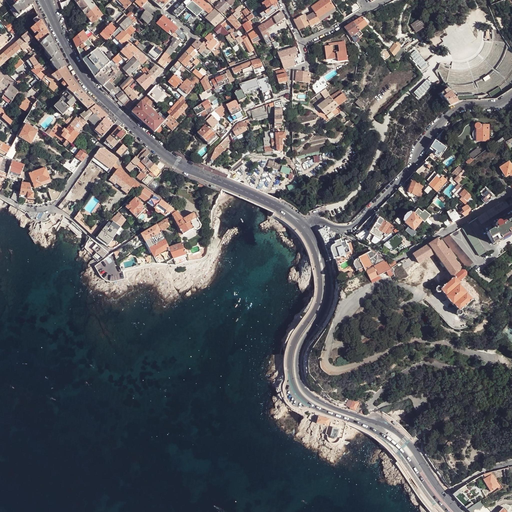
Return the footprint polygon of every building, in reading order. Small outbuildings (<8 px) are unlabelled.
[(12,0),(4,0),(12,9),(14,7),(17,4),(16,4),(12,0)] [(33,4),(31,0),(22,0),(17,4),(14,7),(20,15),(27,10),(33,5),(33,4)] [(86,15),(96,7),(90,0),(89,0),(81,6),(80,7),(86,15)] [(117,0),(127,9),(132,4),(129,1),(127,0),(117,0)] [(137,0),(135,3),(141,8),(142,7),(146,3),(147,1),(145,0),(137,0)] [(166,5),(169,2),(167,0),(157,0),(155,3),(162,9),(166,5)] [(186,0),(182,4),(186,8),(196,17),(199,15),(205,20),(206,19),(209,16),(214,11),(208,5),(202,0),(186,0)] [(222,13),(230,6),(226,2),(223,0),(221,0),(221,1),(215,8),(222,13)] [(275,0),(267,0),(263,3),(264,4),(268,10),(277,4),(278,4),(275,0)] [(328,0),(321,0),(311,7),(315,12),(319,18),(334,8),(330,2),(328,0)] [(142,7),(146,11),(149,8),(151,5),(148,2),(147,1),(146,3),(142,7)] [(350,8),(353,14),(361,9),(357,3),(350,8)] [(186,8),(182,4),(178,7),(174,12),(173,13),(173,14),(174,14),(177,17),(186,8)] [(268,18),(279,10),(277,4),(268,10),(266,10),(260,14),(262,19),(267,16),(268,18)] [(158,11),(151,5),(149,8),(155,13),(156,14),(158,11)] [(20,15),(14,7),(12,9),(11,10),(17,18),(20,15)] [(96,7),(86,15),(90,20),(93,23),(98,19),(101,17),(102,16),(96,7)] [(149,8),(146,11),(152,17),(155,13),(149,8)] [(319,18),(321,21),(336,11),(334,8),(319,18)] [(246,9),(243,12),(247,18),(249,21),(255,18),(252,14),(251,15),(246,9)] [(146,11),(142,18),(148,24),(151,20),(152,17),(146,11)] [(216,27),(223,20),(223,19),(223,18),(214,11),(209,16),(206,19),(213,25),(216,27)] [(133,23),(137,19),(134,15),(133,15),(131,12),(127,16),(128,17),(133,23)] [(281,12),(273,17),(276,23),(276,24),(284,18),(281,12)] [(315,12),(306,17),(309,24),(310,26),(310,27),(321,21),(319,18),(315,12)] [(127,16),(124,14),(119,20),(123,23),(128,17),(127,16)] [(241,26),(239,23),(232,16),(232,15),(228,19),(227,19),(235,28),(237,30),(237,29),(241,26)] [(294,20),(299,30),(305,27),(309,24),(306,17),(305,15),(294,20)] [(101,22),(107,27),(111,24),(112,22),(108,18),(107,16),(103,19),(101,22)] [(163,16),(159,22),(169,31),(174,25),(172,23),(168,19),(163,16)] [(123,23),(119,26),(120,27),(121,27),(124,30),(125,32),(131,26),(131,25),(133,23),(128,17),(123,23)] [(262,25),(266,30),(276,23),(273,17),(262,25)] [(361,17),(353,22),(359,30),(367,24),(361,17)] [(416,33),(426,26),(420,18),(411,25),(416,33)] [(211,27),(213,25),(206,19),(205,20),(204,21),(211,27)] [(45,26),(41,20),(37,23),(35,26),(31,29),(36,34),(38,31),(40,34),(36,37),(42,44),(50,35),(45,26)] [(200,26),(195,21),(190,28),(195,32),(200,26)] [(310,27),(312,29),(321,24),(322,23),(321,21),(310,27)] [(101,22),(98,24),(101,27),(94,33),(94,34),(96,37),(98,35),(99,36),(100,35),(103,32),(107,27),(101,22)] [(168,33),(169,31),(159,22),(157,24),(168,33)] [(247,32),(252,29),(251,27),(248,22),(247,22),(243,25),(247,32)] [(344,28),(351,37),(356,34),(360,31),(359,30),(353,22),(344,28)] [(7,25),(5,26),(13,36),(13,35),(15,31),(16,30),(13,27),(11,24),(8,26),(7,25)] [(91,30),(94,33),(101,27),(98,24),(91,30)] [(112,35),(117,30),(115,29),(112,25),(111,24),(107,27),(103,32),(109,38),(112,35)] [(367,24),(359,30),(360,31),(362,33),(369,27),(367,24)] [(168,33),(167,33),(171,36),(175,33),(178,29),(174,25),(169,31),(168,33)] [(214,30),(218,34),(219,34),(220,35),(221,35),(223,35),(225,38),(230,35),(228,33),(228,32),(223,27),(222,26),(221,25),(214,30)] [(262,25),(257,28),(263,38),(265,40),(270,37),(266,30),(262,25)] [(127,34),(129,36),(135,30),(132,27),(131,26),(125,32),(127,34)] [(252,44),(263,38),(257,28),(248,35),(252,44)] [(130,44),(127,42),(128,40),(129,39),(131,37),(129,36),(127,34),(125,32),(124,30),(122,32),(118,29),(117,30),(112,35),(125,48),(130,44)] [(178,29),(175,33),(171,36),(173,38),(175,39),(178,35),(179,36),(180,38),(183,40),(184,40),(185,35),(182,32),(178,29)] [(86,42),(89,39),(84,33),(84,32),(83,31),(73,40),(77,49),(86,42)] [(360,31),(356,34),(359,37),(362,42),(366,39),(363,34),(362,33),(360,31)] [(28,32),(22,37),(27,43),(30,41),(33,38),(32,37),(28,32)] [(103,32),(100,35),(106,41),(109,38),(103,32)] [(237,32),(233,36),(235,38),(239,44),(243,41),(243,40),(242,40),(241,38),(237,32)] [(210,34),(205,39),(208,42),(206,44),(208,46),(207,47),(211,50),(214,47),(215,45),(218,42),(216,41),(210,34)] [(229,43),(235,38),(233,36),(232,34),(230,35),(225,38),(229,43)] [(53,40),(50,35),(42,44),(46,49),(47,50),(52,56),(54,58),(52,60),(60,71),(65,67),(62,59),(61,57),(57,49),(54,42),(53,40)] [(112,35),(109,38),(122,51),(125,48),(112,35)] [(22,37),(17,42),(21,48),(24,50),(26,49),(23,46),(27,43),(22,37)] [(254,51),(247,37),(244,39),(243,40),(243,41),(250,53),(254,51)] [(6,44),(9,42),(6,38),(0,42),(0,43),(3,47),(6,44)] [(229,43),(233,48),(237,46),(239,44),(235,38),(229,43)] [(95,51),(97,49),(96,48),(90,41),(89,39),(86,42),(77,49),(80,56),(83,60),(95,51)] [(175,49),(179,45),(180,42),(175,39),(172,44),(170,46),(175,49)] [(200,49),(199,48),(202,44),(197,40),(195,43),(192,46),(198,51),(199,51),(200,49)] [(17,42),(11,47),(16,52),(17,52),(18,54),(22,51),(20,49),(21,48),(17,42)] [(212,52),(211,50),(207,47),(208,46),(206,44),(204,42),(202,44),(199,48),(200,49),(199,51),(201,54),(204,51),(208,55),(212,52)] [(345,42),(335,43),(337,58),(338,62),(347,60),(347,56),(345,42)] [(29,44),(27,43),(23,46),(26,49),(28,47),(31,52),(28,55),(29,56),(30,58),(34,55),(36,53),(35,51),(34,51),(33,49),(30,46),(29,44)] [(324,46),(326,60),(337,58),(335,43),(328,44),(329,46),(324,46)] [(130,44),(125,48),(122,51),(121,52),(129,60),(132,58),(133,57),(139,52),(130,44)] [(395,44),(390,50),(394,55),(400,48),(395,44)] [(170,46),(169,47),(165,53),(170,56),(175,50),(174,50),(175,49),(170,46)] [(187,52),(193,57),(194,56),(196,54),(198,51),(192,46),(189,49),(187,52)] [(11,47),(4,53),(9,58),(16,52),(11,47)] [(161,54),(162,53),(157,49),(155,47),(154,47),(152,50),(147,56),(151,59),(155,62),(155,61),(161,54)] [(304,63),(301,54),(298,55),(295,48),(277,53),(278,54),(279,58),(283,66),(284,69),(304,63)] [(402,48),(395,57),(399,60),(405,52),(402,48)] [(95,78),(107,66),(110,63),(101,52),(98,49),(97,49),(95,51),(83,60),(95,78)] [(45,52),(44,52),(50,58),(52,56),(47,50),(45,52)] [(385,50),(381,54),(384,58),(385,58),(389,54),(389,55),(389,54),(389,53),(389,54),(385,50)] [(416,51),(410,55),(421,69),(427,65),(416,51)] [(18,55),(16,52),(9,58),(11,60),(18,55)] [(115,58),(113,60),(116,63),(117,63),(118,62),(119,63),(124,58),(128,62),(129,61),(129,60),(121,52),(115,58)] [(143,64),(148,59),(145,57),(139,52),(133,57),(134,58),(139,63),(140,62),(143,64)] [(193,58),(193,57),(187,52),(183,56),(178,61),(184,66),(186,64),(187,64),(193,58)] [(170,56),(165,53),(163,56),(161,58),(166,61),(169,58),(170,56)] [(35,56),(27,61),(31,65),(32,68),(34,67),(40,62),(37,59),(35,57),(35,56)] [(139,63),(134,58),(133,59),(130,62),(127,65),(123,69),(129,76),(139,66),(140,64),(139,63)] [(166,61),(161,58),(158,63),(157,63),(165,69),(167,66),(169,64),(166,61)] [(23,60),(22,59),(15,65),(17,66),(11,71),(12,73),(15,70),(18,68),(24,62),(23,60)] [(254,70),(263,68),(259,60),(251,62),(254,70)] [(174,67),(170,71),(175,75),(179,78),(181,76),(181,75),(178,72),(182,66),(177,62),(174,67)] [(251,62),(241,66),(243,71),(244,74),(244,75),(254,70),(251,62)] [(32,70),(42,79),(49,73),(46,69),(40,63),(34,67),(35,68),(33,69),(32,70)] [(162,71),(155,65),(153,68),(150,72),(148,73),(148,74),(155,80),(156,78),(160,74),(162,71)] [(95,78),(99,82),(105,75),(108,72),(110,70),(109,69),(107,66),(95,78)] [(232,69),(234,74),(236,74),(239,73),(240,76),(244,74),(243,71),(241,66),(232,69)] [(68,72),(65,67),(60,71),(56,73),(52,76),(59,81),(62,79),(64,81),(62,84),(65,86),(67,84),(68,87),(67,88),(67,89),(69,91),(74,95),(81,90),(80,89),(77,85),(76,83),(69,73),(68,72)] [(128,78),(130,77),(129,76),(123,69),(122,68),(120,69),(123,72),(128,78)] [(233,79),(230,72),(229,70),(222,73),(220,74),(221,75),(221,76),(225,85),(234,81),(233,79)] [(203,77),(197,71),(196,72),(196,71),(193,74),(199,79),(200,80),(203,77)] [(296,71),(296,78),(309,79),(309,73),(296,71)] [(52,76),(49,73),(42,79),(48,87),(54,92),(61,83),(59,81),(52,76)] [(287,81),(286,73),(277,76),(276,76),(278,82),(278,83),(287,81)] [(117,77),(115,74),(112,77),(110,79),(108,81),(111,83),(113,81),(117,77)] [(155,80),(148,74),(146,76),(144,74),(143,74),(139,79),(136,81),(145,91),(150,86),(155,80)] [(105,75),(99,82),(103,86),(108,81),(110,79),(105,75)] [(169,82),(176,88),(180,84),(182,82),(181,81),(179,78),(175,75),(169,82)] [(206,76),(201,82),(205,92),(210,90),(212,89),(207,79),(208,79),(206,76)] [(221,76),(211,81),(209,82),(211,87),(213,86),(215,89),(225,85),(221,76)] [(124,91),(134,81),(130,77),(128,78),(120,86),(124,91)] [(191,84),(194,86),(197,83),(199,81),(196,78),(194,77),(193,78),(189,83),(191,84)] [(11,85),(4,78),(0,83),(0,88),(5,93),(11,85)] [(40,81),(37,78),(31,83),(34,86),(40,81)] [(239,102),(246,99),(245,98),(244,94),(249,93),(249,91),(254,89),(259,87),(258,84),(257,81),(256,79),(238,85),(239,88),(240,91),(235,93),(236,96),(239,102)] [(188,95),(194,87),(194,86),(191,84),(189,83),(186,80),(186,81),(186,80),(183,83),(181,86),(180,88),(188,95)] [(269,80),(263,82),(260,83),(258,84),(259,87),(260,90),(260,91),(261,91),(262,93),(271,91),(272,90),(269,80)] [(110,92),(115,88),(111,83),(108,81),(103,86),(110,92)] [(134,81),(124,91),(126,94),(134,103),(136,100),(139,98),(133,92),(136,89),(138,86),(134,81)] [(313,87),(318,94),(319,94),(326,89),(324,87),(321,81),(313,87)] [(419,97),(431,85),(427,81),(415,93),(419,97)] [(18,91),(11,85),(5,93),(4,95),(12,101),(14,98),(18,91)] [(138,86),(136,89),(140,94),(141,95),(144,92),(138,86)] [(152,91),(148,95),(154,101),(157,103),(165,94),(156,86),(152,91)] [(188,95),(180,88),(178,90),(177,90),(185,97),(188,95)] [(448,88),(441,94),(450,106),(458,101),(455,97),(448,88)] [(69,91),(67,89),(60,97),(62,98),(69,91)] [(112,95),(115,97),(122,92),(120,89),(112,95)] [(328,92),(326,89),(319,94),(321,96),(322,95),(323,96),(326,100),(330,96),(328,92)] [(85,94),(81,90),(74,95),(78,99),(80,101),(81,100),(82,101),(81,102),(88,109),(94,103),(93,102),(91,101),(88,97),(87,97),(85,94)] [(317,106),(326,115),(338,105),(346,99),(341,91),(340,90),(333,95),(326,100),(317,106)] [(74,95),(69,91),(62,98),(59,101),(59,102),(60,101),(68,109),(78,99),(74,95)] [(122,92),(115,97),(119,101),(125,96),(122,92)] [(134,103),(126,94),(125,96),(119,101),(128,109),(131,106),(134,103)] [(208,100),(209,103),(217,99),(215,94),(213,95),(207,98),(207,99),(208,100)] [(12,101),(4,95),(2,98),(10,104),(12,101)] [(142,101),(149,107),(151,105),(154,101),(148,95),(142,101)] [(34,97),(33,96),(29,101),(33,105),(38,100),(36,99),(34,97)] [(170,109),(175,103),(168,96),(162,102),(170,109)] [(28,101),(25,98),(20,107),(30,112),(33,105),(29,101),(28,101)] [(356,99),(353,102),(360,108),(363,106),(356,99)] [(180,101),(178,100),(175,103),(170,109),(167,112),(170,115),(176,108),(181,103),(180,101)] [(188,106),(183,100),(181,103),(176,108),(182,113),(182,112),(188,106)] [(209,103),(208,100),(202,104),(205,111),(212,107),(209,103)] [(242,116),(240,112),(241,111),(238,105),(236,100),(227,105),(226,105),(227,107),(232,116),(234,121),(242,116)] [(274,116),(282,115),(282,112),(281,103),(281,101),(282,100),(274,102),(275,107),(274,110),(274,112),(274,116)] [(68,109),(60,101),(59,102),(55,106),(55,107),(63,115),(68,109)] [(133,113),(154,133),(160,126),(163,123),(164,121),(157,115),(154,112),(149,107),(142,101),(132,113),(133,113)] [(268,113),(274,112),(274,110),(275,107),(274,102),(266,105),(268,113)] [(202,104),(193,109),(194,109),(197,116),(200,114),(205,111),(202,104)] [(100,109),(96,105),(86,113),(85,112),(81,115),(81,116),(85,121),(86,121),(88,119),(100,109)] [(221,105),(214,111),(211,114),(216,119),(219,117),(220,118),(224,115),(223,112),(222,111),(224,109),(225,108),(222,105),(221,105)] [(267,114),(265,105),(255,109),(255,111),(254,112),(254,109),(250,111),(251,114),(252,118),(267,114)] [(63,115),(55,107),(51,110),(59,118),(63,115)] [(211,114),(214,111),(212,107),(205,111),(209,116),(210,114),(211,114)] [(176,108),(170,115),(169,116),(175,121),(178,117),(179,116),(180,115),(182,113),(176,108)] [(103,111),(100,109),(88,119),(97,128),(106,117),(108,115),(103,111)] [(205,111),(200,114),(205,120),(209,116),(205,111)] [(159,112),(157,115),(164,121),(167,119),(159,112)] [(6,121),(10,125),(13,121),(6,115),(4,114),(2,117),(6,121)] [(208,123),(213,128),(215,125),(216,125),(218,122),(216,119),(211,114),(210,114),(209,116),(205,120),(207,123),(208,123)] [(267,118),(267,114),(252,118),(254,122),(267,118)] [(110,118),(108,115),(106,117),(109,120),(114,125),(116,123),(110,118)] [(282,115),(274,116),(274,118),(274,119),(275,125),(282,125),(282,120),(283,120),(283,117),(283,116),(282,116),(282,115)] [(85,121),(81,116),(79,118),(77,117),(75,120),(73,122),(72,123),(70,126),(77,131),(83,124),(85,121)] [(173,131),(179,124),(175,121),(169,116),(167,119),(164,121),(163,123),(166,125),(173,131)] [(109,120),(106,117),(97,128),(95,130),(99,133),(103,137),(114,125),(109,120)] [(72,123),(65,118),(63,121),(67,124),(69,126),(70,126),(72,123)] [(242,133),(246,131),(246,130),(245,128),(242,122),(237,124),(236,126),(232,131),(235,136),(242,133)] [(26,123),(24,128),(23,128),(22,128),(21,129),(21,131),(22,132),(20,137),(31,144),(38,130),(32,127),(26,123)] [(208,123),(206,126),(214,134),(216,132),(216,131),(214,130),(213,128),(208,123)] [(476,129),(476,142),(489,142),(489,125),(480,125),(480,124),(478,123),(476,124),(475,125),(475,126),(475,128),(476,129)] [(71,143),(79,133),(77,131),(70,126),(69,126),(67,129),(66,130),(64,129),(63,129),(60,127),(56,124),(54,127),(58,130),(54,135),(55,135),(65,143),(67,140),(69,142),(71,143)] [(222,125),(220,127),(222,129),(220,131),(219,130),(217,131),(217,132),(216,133),(222,138),(228,132),(226,130),(223,127),(222,125)] [(125,132),(119,126),(111,135),(119,141),(122,139),(123,137),(126,134),(127,133),(125,132)] [(198,134),(207,142),(215,134),(214,134),(206,126),(198,134)] [(58,130),(54,127),(48,135),(53,138),(55,135),(54,135),(58,130)] [(219,138),(215,134),(207,142),(211,146),(219,138)] [(119,141),(111,135),(108,138),(104,143),(112,149),(119,141)] [(176,139),(172,135),(167,141),(172,145),(176,139)] [(22,141),(16,137),(15,139),(13,144),(11,148),(6,156),(11,159),(12,160),(22,141)] [(227,143),(229,140),(227,137),(219,144),(225,149),(226,148),(229,145),(227,143)] [(273,152),(282,154),(282,139),(271,140),(272,146),(273,152)] [(435,140),(430,149),(436,153),(435,154),(440,158),(447,148),(435,140)] [(11,148),(3,144),(0,149),(0,153),(0,154),(6,156),(11,148)] [(209,162),(210,163),(211,160),(213,162),(225,149),(219,144),(215,149),(209,162)] [(85,158),(87,155),(74,145),(70,151),(75,155),(78,151),(79,152),(75,157),(82,162),(85,158)] [(123,145),(116,153),(119,155),(121,157),(128,150),(123,145)] [(249,155),(256,153),(253,146),(238,151),(242,159),(243,158),(249,155)] [(100,148),(94,157),(111,169),(113,167),(118,160),(103,148),(100,148)] [(212,163),(216,165),(216,163),(217,163),(220,164),(222,165),(224,163),(224,161),(223,161),(231,152),(226,148),(225,149),(213,162),(212,163)] [(473,151),(477,156),(482,153),(477,148),(473,151)] [(147,151),(145,149),(140,154),(137,158),(139,160),(147,151)] [(130,152),(128,150),(121,157),(124,159),(130,152)] [(334,155),(335,155),(332,150),(297,157),(297,158),(332,151),(334,155)] [(149,152),(147,151),(139,160),(141,161),(142,162),(146,158),(150,153),(149,152)] [(477,156),(473,151),(469,155),(470,156),(473,160),(477,156)] [(470,156),(467,159),(468,160),(465,163),(468,165),(473,160),(470,156)] [(111,169),(94,157),(92,159),(92,160),(108,173),(111,169)] [(136,166),(141,161),(139,160),(137,158),(136,157),(131,162),(130,161),(129,162),(129,163),(128,164),(129,164),(131,166),(127,169),(130,173),(133,169),(135,167),(136,166)] [(5,159),(0,171),(8,174),(12,162),(11,162),(5,158),(5,159)] [(154,165),(146,158),(142,162),(146,166),(149,169),(150,170),(150,169),(154,165)] [(122,168),(118,160),(113,167),(117,170),(109,180),(115,185),(116,183),(122,188),(121,190),(127,194),(133,187),(137,190),(140,185),(131,179),(128,176),(124,173),(122,168)] [(12,162),(8,174),(16,177),(20,178),(22,172),(24,165),(15,162),(13,161),(12,162)] [(142,162),(141,161),(136,166),(136,167),(142,172),(142,171),(146,166),(142,162)] [(269,161),(267,167),(278,170),(280,164),(269,161)] [(74,173),(82,162),(76,164),(70,164),(69,163),(65,167),(74,173)] [(166,166),(161,162),(158,164),(156,167),(159,169),(160,171),(164,167),(166,166)] [(242,162),(232,173),(233,173),(243,163),(242,162)] [(511,167),(511,166),(509,162),(506,164),(505,162),(503,164),(503,163),(499,166),(500,168),(502,172),(502,173),(502,174),(502,176),(504,176),(505,176),(506,177),(510,174),(511,176),(511,174),(511,167)] [(156,167),(154,165),(150,169),(151,171),(154,174),(155,173),(158,169),(159,169),(156,167)] [(419,175),(426,168),(423,165),(418,170),(417,172),(419,175)] [(462,170),(458,166),(451,175),(455,178),(462,170)] [(46,168),(29,174),(35,189),(41,186),(40,183),(50,180),(46,168)] [(468,172),(464,169),(458,177),(462,180),(468,172)] [(140,180),(142,181),(147,175),(145,173),(142,171),(142,172),(137,178),(140,180)] [(154,178),(149,174),(147,175),(142,181),(143,182),(147,186),(152,181),(154,178)] [(436,176),(428,184),(434,189),(437,192),(447,181),(443,176),(441,178),(440,179),(436,176)] [(423,186),(413,182),(413,181),(412,182),(409,191),(409,192),(409,193),(413,194),(413,196),(414,195),(418,196),(419,192),(421,193),(423,186)] [(29,183),(22,183),(20,193),(20,195),(28,196),(27,199),(33,199),(33,197),(34,194),(31,189),(31,187),(29,183)] [(58,185),(48,189),(52,201),(57,199),(58,199),(59,197),(61,193),(58,185)] [(397,190),(403,195),(407,191),(401,186),(398,189),(397,190)] [(461,187),(454,194),(457,198),(460,195),(464,190),(461,187)] [(147,190),(144,188),(141,193),(151,200),(154,196),(147,190)] [(494,197),(484,188),(483,189),(480,192),(485,198),(482,200),(485,203),(494,197)] [(464,190),(460,195),(464,199),(463,200),(465,202),(466,202),(467,202),(470,199),(472,197),(464,190)] [(20,193),(15,191),(11,199),(18,203),(19,203),(20,198),(20,195),(20,193)] [(151,200),(141,193),(138,197),(148,203),(150,200),(151,200)] [(464,199),(460,195),(457,198),(466,206),(467,202),(466,202),(465,202),(463,200),(464,199)] [(158,198),(154,196),(151,200),(150,200),(157,205),(161,201),(158,198)] [(70,200),(66,197),(58,208),(62,210),(70,200)] [(129,200),(125,203),(128,206),(134,201),(131,198),(129,200)] [(136,199),(135,199),(134,201),(128,206),(127,207),(137,218),(140,215),(143,211),(145,209),(143,207),(140,204),(138,202),(136,199)] [(157,205),(150,200),(148,203),(154,208),(157,205)] [(477,218),(481,224),(509,207),(505,200),(477,218)] [(166,204),(161,201),(157,205),(154,208),(155,209),(155,212),(158,213),(160,213),(165,216),(169,214),(169,212),(170,212),(171,212),(171,208),(167,205),(166,204)] [(465,217),(471,212),(468,208),(468,209),(465,206),(461,209),(462,210),(459,212),(465,217)] [(405,222),(409,226),(405,230),(412,237),(416,232),(414,230),(417,227),(419,228),(421,225),(419,224),(422,221),(424,222),(426,221),(427,222),(431,217),(430,216),(430,215),(424,210),(422,212),(418,209),(417,209),(415,208),(411,213),(410,212),(407,213),(404,216),(403,220),(405,222)] [(455,211),(449,215),(448,215),(453,222),(459,219),(455,211)] [(183,219),(176,212),(174,213),(173,214),(172,215),(181,231),(183,235),(194,229),(195,229),(198,230),(200,229),(201,226),(194,213),(183,219)] [(85,216),(79,213),(74,219),(79,224),(82,221),(85,216)] [(119,213),(113,219),(120,227),(126,220),(125,220),(126,220),(119,213)] [(54,224),(60,225),(62,215),(55,214),(54,224)] [(379,218),(369,233),(370,233),(381,240),(384,238),(393,231),(395,229),(397,228),(394,227),(379,218)] [(511,218),(503,224),(502,222),(501,223),(500,222),(499,221),(497,222),(496,223),(496,224),(497,226),(495,227),(496,228),(487,233),(493,244),(501,240),(502,241),(502,240),(501,238),(509,234),(510,236),(511,235),(510,234),(511,233),(511,218)] [(120,227),(113,219),(109,222),(104,228),(96,239),(107,247),(108,245),(109,245),(112,241),(113,239),(116,234),(120,227)] [(165,220),(157,225),(161,232),(169,227),(167,224),(165,220)] [(91,229),(82,221),(79,224),(88,232),(91,229)] [(468,224),(461,228),(480,256),(486,252),(468,224)] [(98,227),(95,225),(91,229),(88,232),(93,237),(100,229),(99,228),(98,227)] [(157,225),(145,232),(150,241),(162,235),(161,232),(157,225)] [(320,226),(319,230),(318,231),(319,233),(321,237),(322,239),(323,241),(325,245),(326,247),(326,248),(328,252),(328,254),(329,257),(330,260),(333,259),(330,249),(330,247),(331,245),(333,244),(335,244),(334,241),(331,234),(327,232),(328,230),(320,226)] [(123,229),(120,227),(116,234),(113,239),(112,241),(114,242),(117,239),(123,230),(123,229)] [(145,232),(141,234),(146,243),(150,241),(145,232)] [(387,241),(392,248),(391,248),(393,251),(397,248),(400,247),(399,246),(403,243),(401,241),(403,239),(401,236),(402,235),(399,232),(387,241)] [(381,240),(370,233),(366,240),(375,245),(381,240)] [(146,243),(141,234),(139,236),(135,238),(132,240),(130,242),(131,244),(135,249),(146,243)] [(165,241),(162,235),(150,241),(146,243),(150,249),(165,241)] [(450,235),(443,239),(468,268),(474,263),(450,235)] [(220,242),(214,238),(211,243),(210,248),(215,250),(215,249),(220,242)] [(429,244),(435,253),(445,267),(455,259),(456,258),(449,249),(448,250),(441,240),(440,242),(438,239),(429,244)] [(345,240),(341,242),(340,240),(334,241),(335,244),(333,244),(331,245),(330,247),(330,249),(333,259),(335,259),(337,266),(352,258),(350,252),(349,250),(348,247),(347,244),(345,240)] [(169,248),(165,241),(150,249),(154,257),(169,249),(169,248)] [(182,243),(169,248),(169,249),(173,259),(186,254),(182,243)] [(429,244),(413,254),(419,263),(435,253),(429,244)] [(114,252),(113,253),(116,259),(128,251),(125,248),(124,246),(120,248),(114,252)] [(204,257),(206,253),(207,246),(199,248),(200,250),(199,252),(192,254),(190,253),(189,250),(186,251),(190,261),(196,260),(200,259),(204,257)] [(169,249),(154,257),(158,264),(167,265),(167,264),(167,263),(173,259),(169,249)] [(366,271),(387,260),(386,258),(371,251),(358,258),(358,259),(365,271),(366,271)] [(186,254),(173,259),(176,265),(188,261),(186,254)] [(360,273),(365,271),(358,259),(357,259),(355,260),(355,261),(354,262),(353,264),(355,269),(358,270),(360,273)] [(461,268),(455,259),(445,267),(450,273),(453,278),(454,278),(461,271),(460,269),(461,268)] [(366,271),(370,280),(379,275),(386,272),(390,270),(391,269),(391,268),(389,264),(387,260),(366,271)] [(96,265),(94,266),(100,276),(104,280),(105,280),(109,282),(115,281),(124,279),(123,274),(112,277),(108,277),(106,275),(104,274),(99,264),(99,263),(96,265)] [(458,283),(465,276),(466,276),(466,273),(465,271),(464,271),(462,271),(461,271),(454,278),(458,283)] [(470,281),(465,276),(458,283),(459,284),(459,285),(461,288),(470,281)] [(478,288),(482,285),(476,278),(475,277),(473,279),(472,280),(478,288)] [(441,291),(445,296),(445,297),(447,300),(450,303),(452,306),(453,305),(457,310),(456,312),(456,314),(457,316),(460,316),(461,314),(462,312),(460,310),(472,301),(472,300),(466,294),(464,291),(461,288),(459,285),(459,284),(458,283),(454,278),(453,278),(449,282),(441,289),(440,287),(437,287),(436,289),(436,291),(437,293),(439,293),(441,291)] [(468,287),(464,291),(466,294),(472,300),(476,296),(468,287)] [(486,290),(482,294),(488,301),(489,300),(490,301),(493,298),(486,290)] [(359,403),(353,401),(349,408),(349,409),(355,411),(359,403)] [(330,419),(318,416),(316,424),(327,427),(328,427),(329,422),(330,419)] [(333,428),(330,436),(336,438),(338,430),(333,428)] [(491,491),(498,487),(492,476),(491,475),(486,479),(484,480),(491,491)] [(498,487),(501,485),(496,479),(493,475),(492,476),(498,487)] [(455,497),(461,492),(459,489),(459,490),(458,491),(457,491),(454,493),(453,494),(453,495),(455,497)] [(467,510),(469,511),(472,511),(475,510),(479,510),(483,506),(479,502),(475,505),(467,510)]
